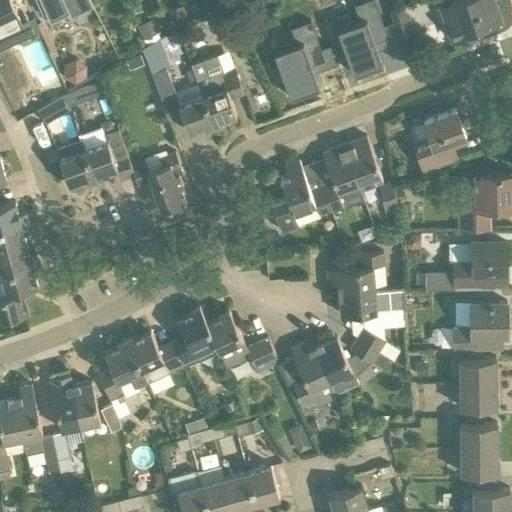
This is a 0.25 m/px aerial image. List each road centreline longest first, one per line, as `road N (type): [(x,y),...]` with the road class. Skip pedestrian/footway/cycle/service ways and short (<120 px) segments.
road 1 (residential): [(176,250),(223,174),(260,142),(511,49)]
road 2 (residential): [(151,277),(126,246),(52,215),(0,125)]
road 3 (residential): [(0,356),(112,308),(151,277)]
road 4 (residential): [(286,320),(176,250)]
